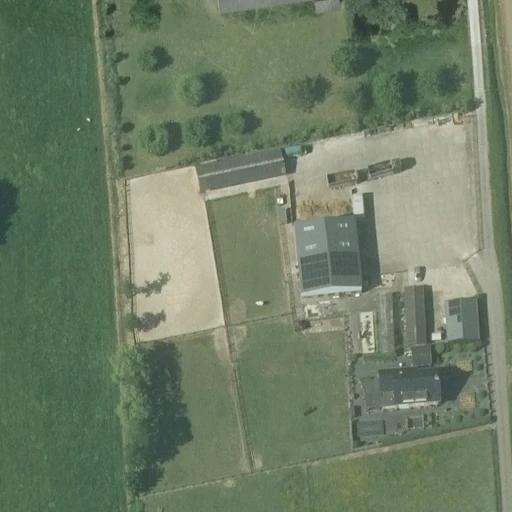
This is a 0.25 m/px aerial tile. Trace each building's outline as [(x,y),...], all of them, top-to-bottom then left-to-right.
[(290,0),(218,0),(220,10),(290,0)] [(278,156),(196,173),(200,193),(282,176),(278,156)] [(360,296),(353,224),(294,230),(301,302),(360,296)] [(425,294),(409,294),(411,349),(427,348),(425,294)] [(445,305),(446,338),(447,346),(479,344),(477,303),(445,305)] [(382,411),(396,410),(440,406),(438,377),(416,379),(416,375),(380,378),(382,399),(382,411)]
